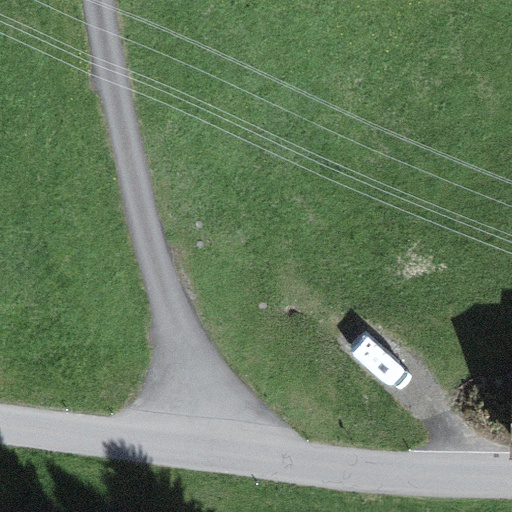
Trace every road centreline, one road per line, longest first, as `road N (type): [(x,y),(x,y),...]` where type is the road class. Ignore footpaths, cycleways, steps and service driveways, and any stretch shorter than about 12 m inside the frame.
road 1 (unclassified): [(0,421),(381,472),(511,477)]
road 2 (track): [(211,446),(100,0)]
